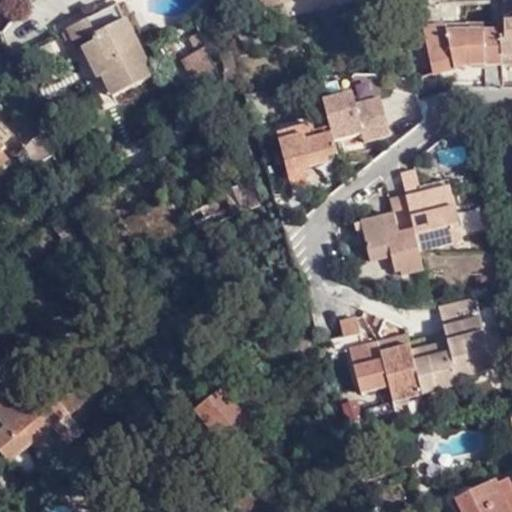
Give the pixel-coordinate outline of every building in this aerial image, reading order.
[(262,0),(265,10),(283,6),(282,0),(262,0)] [(511,0),(504,0),(503,0),(505,38),(505,39),(505,43),(505,52),(506,63),(511,63),(511,0)] [(102,15),(90,21),(69,31),(81,54),(86,51),(99,81),(104,78),(111,75),(118,87),(149,72),(136,41),(142,37),(135,20),(131,21),(126,8),(121,10),(119,6),(102,15)] [(86,12),(90,21),(102,15),(98,7),(86,12)] [(440,26),(423,30),(431,73),(475,65),(501,64),(500,40),(500,32),(448,34),(440,26)] [(203,98),(225,87),(205,40),(194,44),(199,59),(189,63),(200,85),(196,88),(203,98)] [(111,75),(104,78),(113,100),(154,80),(149,72),(118,87),(111,75)] [(322,102),(325,112),(329,129),(331,135),(332,139),(333,142),(362,134),(364,143),(389,136),(379,101),(364,105),(355,107),(353,102),(351,95),(322,102)] [(35,114),(17,132),(39,154),(49,145),(35,114)] [(309,186),(334,179),(331,161),(337,161),(335,153),(333,146),(333,142),(332,139),(331,135),(316,139),(314,133),(312,126),(278,135),(287,173),(304,169),(307,181),(309,186)] [(331,135),(329,129),(314,133),(316,139),(331,135)] [(290,185),(307,181),(304,169),(287,173),(290,185)] [(401,180),(413,171),(400,175),(401,180)] [(461,244),(449,189),(421,196),(419,187),(415,171),(413,171),(401,180),(402,184),(404,197),(406,206),(416,253),(461,244)] [(447,181),(419,187),(421,196),(449,189),(447,181)] [(261,205),(251,184),(211,199),(211,203),(200,208),(208,227),(261,205)] [(406,206),(404,197),(388,201),(392,216),(361,222),(369,262),(389,258),(391,272),(397,270),(399,277),(420,272),(418,262),(416,253),(406,206)] [(120,280),(149,266),(124,222),(94,238),(120,280)] [(486,377),(472,311),(435,317),(440,337),(449,335),(450,340),(441,342),(442,346),(434,348),(433,344),(405,350),(405,353),(415,394),(429,391),(430,397),(452,392),(451,385),(486,377)] [(388,407),(416,400),(415,394),(405,353),(378,359),(375,347),(359,350),(352,322),(337,326),(343,355),(346,354),(355,396),(384,390),(388,407)] [(403,341),(375,347),(378,359),(405,353),(405,350),(403,341)] [(27,452),(32,447),(46,436),(90,399),(71,377),(36,406),(8,375),(0,381),(0,426),(5,432),(0,436),(0,454),(10,466),(13,463),(27,478),(40,468),(27,452)] [(243,431),(217,395),(192,413),(218,450),(243,431)] [(46,436),(32,447),(36,451),(49,440),(46,436)] [(511,511),(511,492),(507,483),(498,489),(497,484),(457,501),(461,511),(511,511)] [(253,511),(244,498),(230,505),(235,511),(253,511)]
